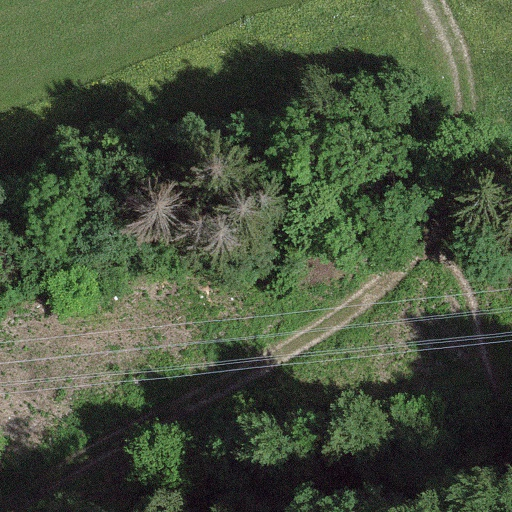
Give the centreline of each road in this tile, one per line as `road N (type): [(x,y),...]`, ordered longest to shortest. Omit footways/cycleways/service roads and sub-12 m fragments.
road 1 (track): [(3,511),(358,308),(419,242)]
road 2 (track): [(419,242),(456,172),(466,103),(435,0)]
